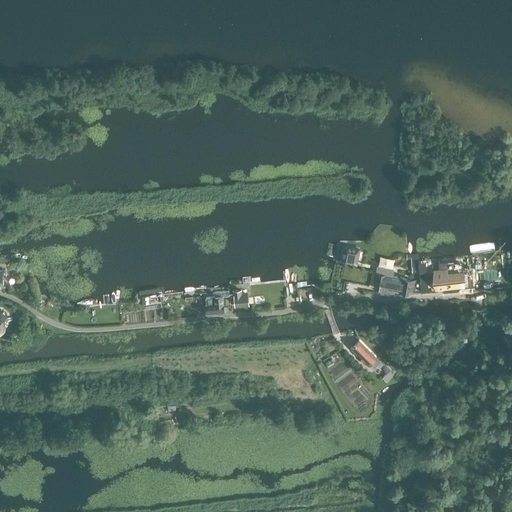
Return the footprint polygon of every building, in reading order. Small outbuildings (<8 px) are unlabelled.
[(355,263),(358,249),(345,247),(342,261),(355,263)] [(419,260),(418,254),(406,254),(407,260),(411,260),(413,274),(420,273),(420,266),(434,264),(433,258),(419,260)] [(472,290),(473,290),(472,287),(471,278),(462,279),(461,267),(453,268),(453,267),(452,267),(452,263),(440,265),(440,262),(438,262),(439,268),(439,270),(433,270),(429,271),(430,279),(436,278),(437,288),(443,288),(443,290),(443,291),(461,290),(461,288),(461,287),(471,286),(471,287),(472,290)] [(413,294),(415,280),(392,276),(394,269),(377,266),(376,273),(377,273),(376,275),(374,288),(382,290),(382,292),(389,293),(389,290),(413,294)] [(427,276),(419,276),(421,290),(428,289),(427,276)] [(511,285),(511,280),(481,284),(472,285),(473,290),(511,285)] [(231,306),(230,303),(229,293),(229,290),(214,292),(214,297),(206,298),(208,315),(224,313),(224,307),(231,306)] [(234,293),(229,293),(230,303),(236,303),(236,306),(248,304),(247,293),(241,294),(241,290),(234,291),(234,293)] [(8,324),(9,323),(7,315),(1,309),(0,309),(0,330),(3,330),(5,328),(20,330),(20,323),(8,324)] [(351,348),(362,358),(361,359),(361,361),(364,364),(366,364),(367,363),(373,369),(377,365),(380,368),(384,364),(359,340),(351,348)] [(345,364),(333,374),(342,384),(353,374),(345,364)] [(382,377),(387,382),(394,374),(390,371),(391,370),(387,367),(385,369),(388,372),(382,377)]
